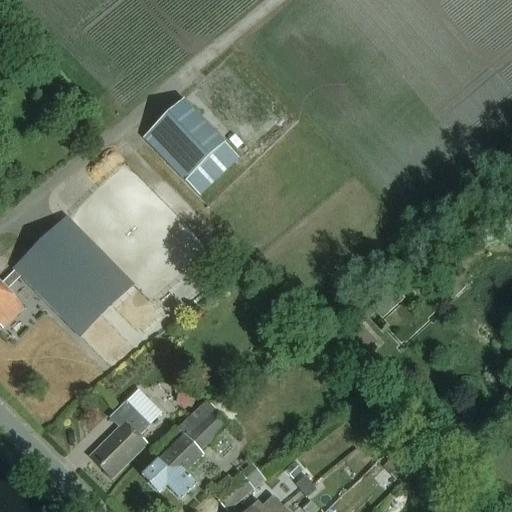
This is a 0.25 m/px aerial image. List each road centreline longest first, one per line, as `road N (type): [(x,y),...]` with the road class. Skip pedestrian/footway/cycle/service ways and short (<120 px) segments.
road 1 (track): [(0,227),(279,0)]
road 2 (tertiary): [(91,511),(0,418)]
